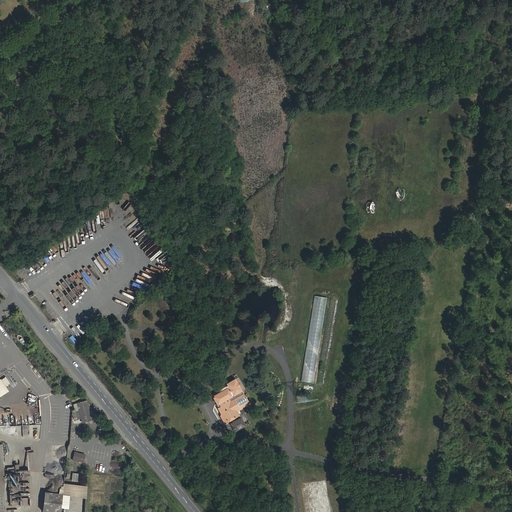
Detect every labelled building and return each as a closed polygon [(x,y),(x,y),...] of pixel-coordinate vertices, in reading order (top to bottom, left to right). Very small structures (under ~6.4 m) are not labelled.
[(298,12),(298,5),(276,4),(276,12),(298,12)] [(367,203),(368,211),(375,210),(373,202),(367,203)] [(110,217),(108,209),(102,211),(105,219),(110,217)] [(58,298),(61,295),(56,290),(51,295),(60,305),(63,303),(58,298)] [(313,295),(301,381),(313,383),(326,297),(313,295)] [(238,393),(231,381),(222,386),(224,390),(226,389),(233,400),(243,394),(241,391),(238,393)] [(236,410),(248,403),(243,394),(233,400),(226,389),(224,390),(214,396),(215,397),(218,402),(221,407),(222,410),(221,414),(221,416),(225,423),(239,415),(236,410)] [(91,420),(86,401),(78,404),(82,421),(88,420),(88,421),(91,420)] [(83,463),(85,455),(74,452),(72,460),(83,463)] [(50,511),(59,511),(62,494),(44,492),(42,511),(50,511)]
